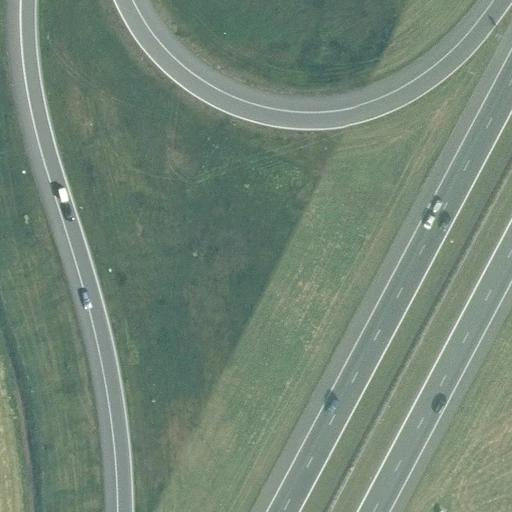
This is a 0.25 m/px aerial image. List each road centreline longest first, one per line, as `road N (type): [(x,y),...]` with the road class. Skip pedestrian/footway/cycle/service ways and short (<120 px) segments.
road 1 (motorway): [(27,0),(37,111),(94,305),(123,511)]
road 2 (motorway): [(511,75),(281,511)]
road 3 (motorway): [(502,0),(428,80),(363,111),(321,118),(282,117),(205,92),(168,65),(122,0)]
road 4 (motorway): [(373,511),(511,249)]
